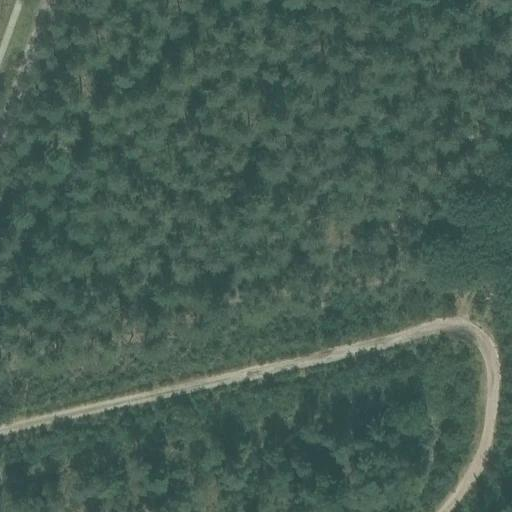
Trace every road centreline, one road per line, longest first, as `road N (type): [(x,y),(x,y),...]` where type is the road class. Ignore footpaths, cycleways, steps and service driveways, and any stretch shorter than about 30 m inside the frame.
road 1 (track): [(443,511),(480,464),(494,410),(486,345),(459,330),(433,327),(0,430)]
road 2 (track): [(0,120),(42,0)]
